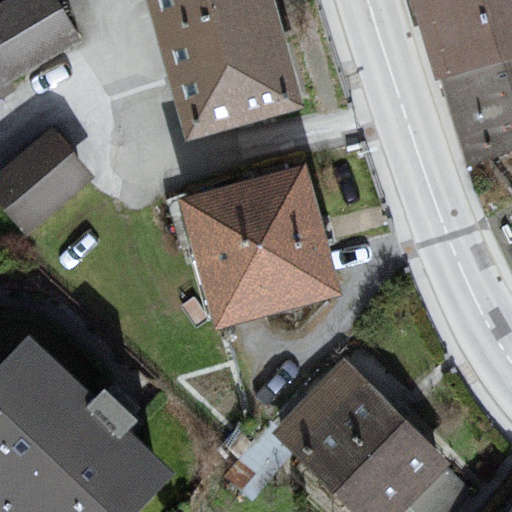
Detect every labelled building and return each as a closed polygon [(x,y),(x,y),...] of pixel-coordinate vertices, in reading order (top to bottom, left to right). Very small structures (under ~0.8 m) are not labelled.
[(0,103),(88,48),(52,0),(21,0),(0,12),(0,103)] [(269,0),(150,0),(188,136),(298,106),(269,0)] [(511,0),(416,0),(468,172),(511,156),(511,0)] [(59,137),(0,188),(0,203),(29,245),(97,190),(59,137)] [(303,179),(191,210),(224,327),(337,295),(303,179)] [(37,352),(0,390),(0,511),(166,511),(187,488),(37,352)] [(348,368),(282,436),(349,511),(421,511),(453,478),(348,368)]
